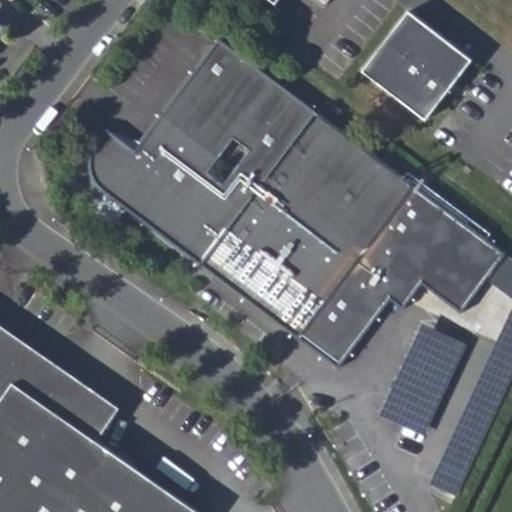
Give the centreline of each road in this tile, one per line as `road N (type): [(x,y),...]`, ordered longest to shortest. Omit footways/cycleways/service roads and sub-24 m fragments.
road 1 (residential): [(323,511),(237,384),(0,204)]
road 2 (residential): [(113,0),(0,147)]
